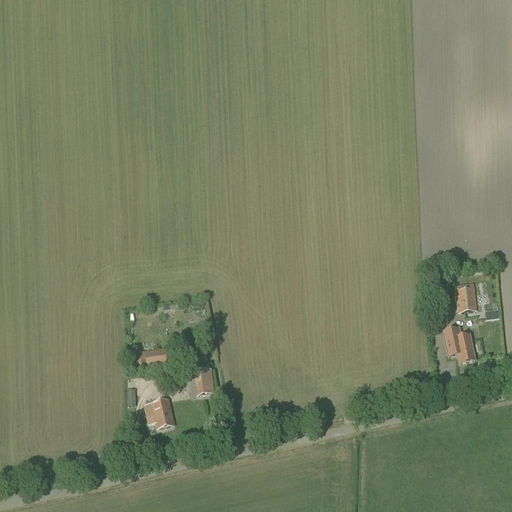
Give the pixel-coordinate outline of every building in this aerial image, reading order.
[(458,316),(476,313),(472,287),(455,289),(458,316)] [(442,289),(432,289),(432,301),(443,300),(442,289)] [(497,313),(485,315),(486,321),(497,320),(497,313)] [(441,334),(447,360),(457,358),(459,367),(475,363),(469,337),(461,339),(459,330),(441,334)] [(164,351),(144,354),(133,356),(136,374),(167,369),(164,351)] [(193,362),(193,358),(187,358),(187,360),(180,360),(180,363),(172,364),(173,375),(190,373),(190,367),(206,366),(206,361),(193,362)] [(213,397),(210,372),(196,374),(199,398),(213,397)] [(137,379),(126,379),(128,409),(135,408),(134,392),(136,392),(135,383),(137,383),(137,379)] [(167,403),(151,407),(153,414),(145,416),(147,426),(155,424),(157,432),(173,428),(167,403)]
